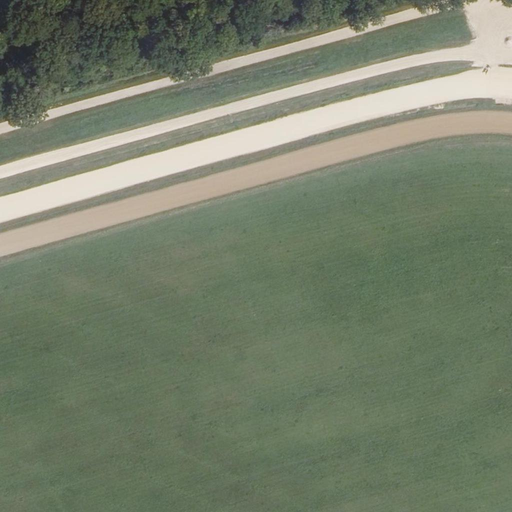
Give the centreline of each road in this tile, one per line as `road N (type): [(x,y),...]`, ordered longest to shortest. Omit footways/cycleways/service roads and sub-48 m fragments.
road 1 (track): [(0,175),(511,31)]
road 2 (track): [(0,127),(466,0)]
